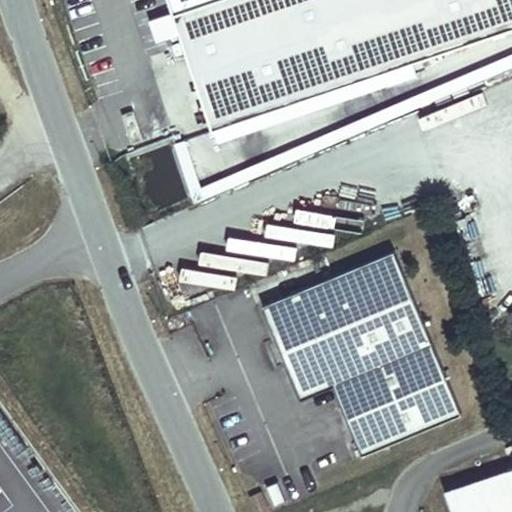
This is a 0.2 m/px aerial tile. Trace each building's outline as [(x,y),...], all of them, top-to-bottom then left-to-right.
[(174,0),(180,14),(217,1),(220,0),(174,0)] [(217,1),(180,14),(183,24),(220,11),(217,1)] [(174,6),(149,14),(157,37),(182,28),(174,6)] [(364,453),(463,411),(394,249),(263,304),(303,397),(335,384),(364,453)] [(511,511),(511,478),(443,502),(446,511),(511,511)] [(258,511),(267,511),(271,511),(263,491),(252,495),(258,511)]
